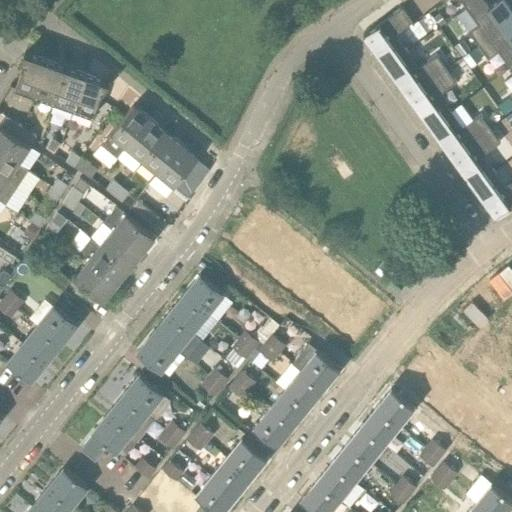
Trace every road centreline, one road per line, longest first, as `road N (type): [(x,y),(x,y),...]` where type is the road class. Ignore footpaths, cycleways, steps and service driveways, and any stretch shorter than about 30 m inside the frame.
road 1 (residential): [(0,479),(185,252),(292,72),(333,33)]
road 2 (residential): [(258,511),(420,315),(489,248)]
road 3 (residential): [(489,248),(333,33)]
